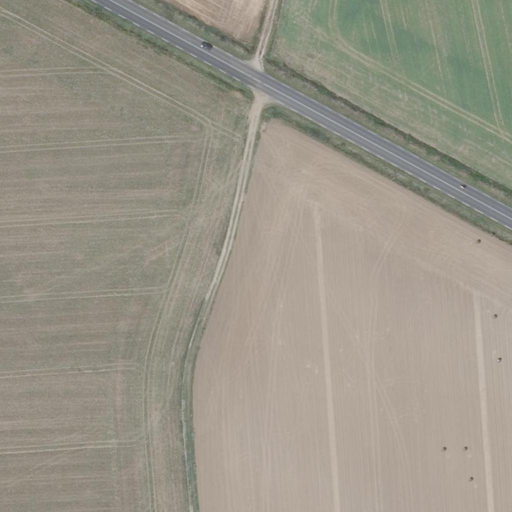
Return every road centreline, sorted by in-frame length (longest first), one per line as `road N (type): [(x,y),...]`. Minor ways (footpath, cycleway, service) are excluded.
road 1 (track): [(196,511),(188,367),(245,193),(269,0)]
road 2 (primary): [(511,220),(109,0)]
